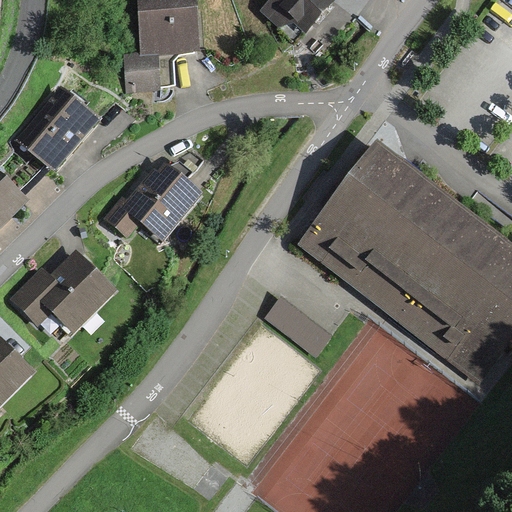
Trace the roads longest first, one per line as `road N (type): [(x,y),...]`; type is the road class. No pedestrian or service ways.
road 1 (unclassified): [(341,118),(143,403),(35,511)]
road 2 (residential): [(341,118),(312,107),(252,106),(189,127),(98,179),(0,276)]
road 3 (unclassified): [(429,0),(341,118)]
